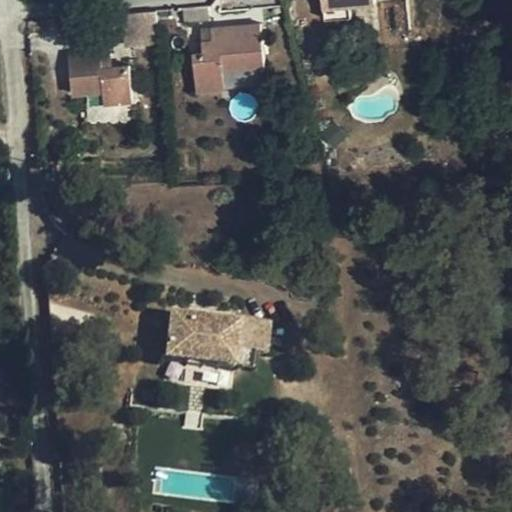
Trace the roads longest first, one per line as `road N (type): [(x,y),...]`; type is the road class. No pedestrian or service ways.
road 1 (residential): [(11,0),(57,511)]
road 2 (unknown): [(12,18),(201,0)]
